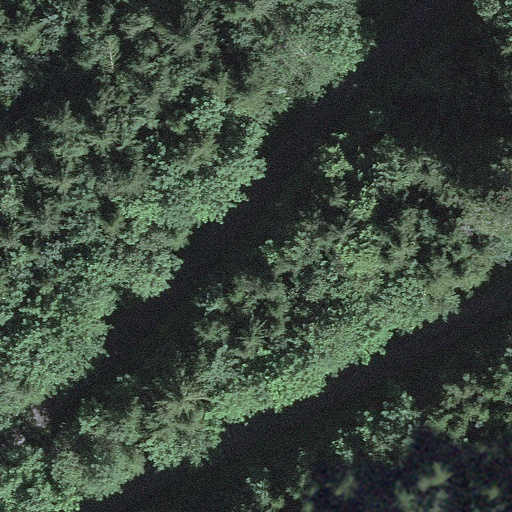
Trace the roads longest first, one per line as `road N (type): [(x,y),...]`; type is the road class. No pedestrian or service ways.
road 1 (unclassified): [(442,0),(375,59),(207,252),(0,451)]
road 2 (unclassified): [(106,511),(511,290)]
